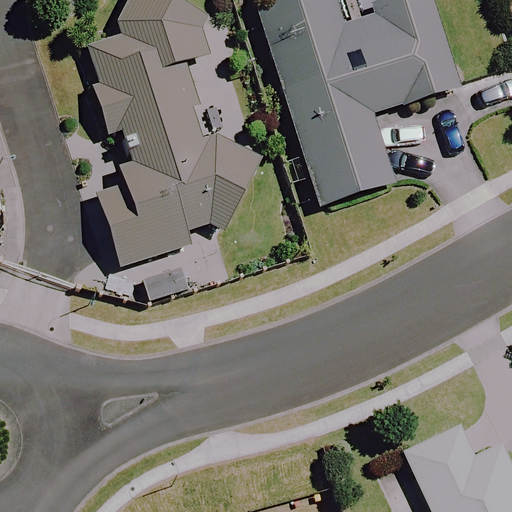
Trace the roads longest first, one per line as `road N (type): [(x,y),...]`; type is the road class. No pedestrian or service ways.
road 1 (residential): [(65,424),(327,350),(511,253)]
road 2 (residential): [(5,357),(40,283),(47,213),(0,40)]
